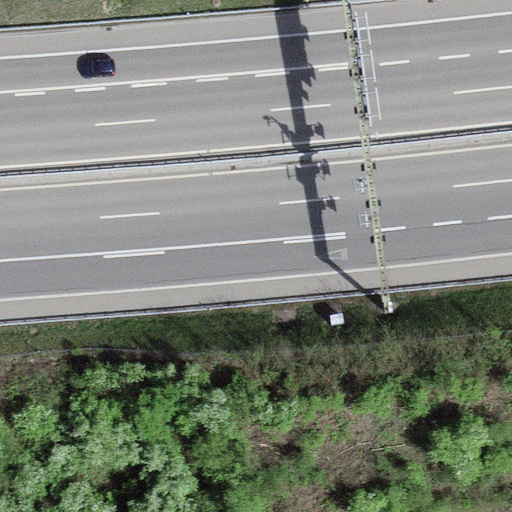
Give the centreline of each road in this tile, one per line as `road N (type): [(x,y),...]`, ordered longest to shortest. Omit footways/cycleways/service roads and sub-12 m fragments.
road 1 (motorway): [(511,84),(0,131)]
road 2 (motorway): [(0,238),(303,201)]
road 3 (motorway): [(0,222),(303,201)]
road 4 (motorway): [(303,201),(511,178)]
